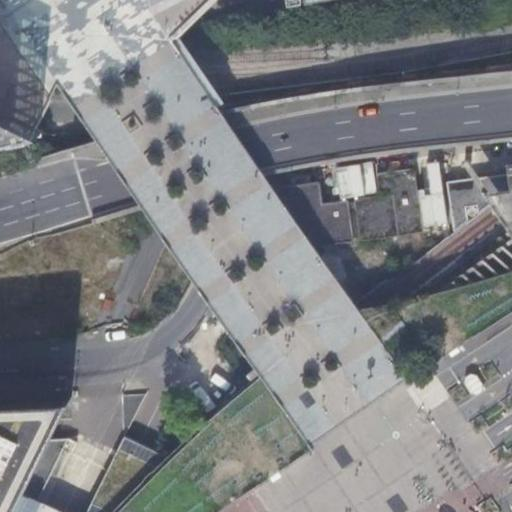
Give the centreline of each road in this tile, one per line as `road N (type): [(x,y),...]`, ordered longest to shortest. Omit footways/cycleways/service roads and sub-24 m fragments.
road 1 (residential): [(511,87),(228,136),(178,190),(107,344),(81,364),(0,371)]
road 2 (primary): [(511,105),(258,143),(0,218)]
